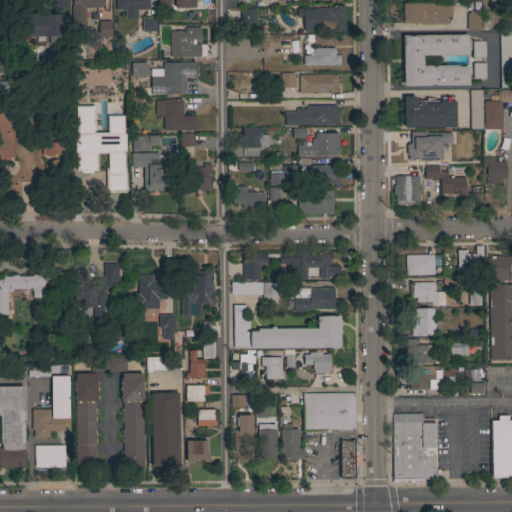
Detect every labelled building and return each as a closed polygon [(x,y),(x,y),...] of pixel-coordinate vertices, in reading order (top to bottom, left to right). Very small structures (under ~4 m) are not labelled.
[(53,10),(52,0),(67,0),(67,10),(53,10)] [(71,7),(72,7),(72,0),(102,0),(102,8),(85,8),(85,32),(71,33),(71,7)] [(149,0),(149,10),(137,10),(137,19),(124,19),(124,11),(115,11),(115,0),(149,0)] [(170,0),(155,0),(156,10),(170,10),(170,0)] [(194,0),(194,3),(186,3),(186,0),(184,0),(184,8),(174,8),(173,0),(194,0)] [(488,0),(507,0),(507,5),(499,5),(499,9),(489,9),(488,0)] [(402,24),(402,4),(451,4),(451,16),(447,16),(446,24),(402,24)] [(344,32),(302,32),(302,18),(296,18),(296,9),(328,9),(328,6),(344,6),(344,32)] [(256,33),(240,33),(240,10),(255,9),(256,33)] [(480,13),(480,31),(466,31),(466,14),(480,13)] [(63,37),(26,37),(26,15),(62,15),(63,37)] [(156,18),(155,32),(141,31),(141,17),(156,18)] [(111,38),(98,38),(98,21),(111,21),(111,38)] [(170,32),(185,32),(185,28),(199,27),(200,41),(192,41),(192,44),(200,44),(200,57),(170,58),(170,56),(162,56),(162,49),(160,49),(160,44),(166,44),(166,48),(170,48),(170,32)] [(499,32),(511,32),(511,88),(499,88),(499,32)] [(467,35),(467,55),(422,56),(422,66),(458,66),(458,67),(467,67),(467,86),(402,86),(402,36),(467,35)] [(262,37),(262,38),(265,37),(265,43),(262,43),(262,48),(250,48),(250,37),(262,37)] [(113,50),(114,40),(123,40),(123,50),(113,50)] [(484,41),(484,57),(472,57),(472,41),(484,41)] [(302,56),(309,56),(309,52),(312,52),(312,48),(334,48),(334,56),(339,55),(339,66),(302,66),(302,56)] [(149,69),(162,69),(162,63),(190,63),(191,77),(183,77),(183,94),(150,95),(149,69)] [(485,79),(472,79),(472,63),(485,63),(485,79)] [(144,64),(127,65),(127,79),(144,78),(144,64)] [(294,73),(294,88),(280,89),(280,73),(294,73)] [(337,75),(337,92),(312,92),(312,93),(298,94),(298,75),(337,75)] [(469,90),(481,90),(481,130),(480,130),(480,137),(470,137),(470,129),(469,129),(469,90)] [(483,102),(496,102),(496,90),(511,90),(511,103),(501,103),(501,109),(502,109),(502,122),(501,122),(501,129),(483,130),(483,102)] [(403,97),(416,97),(416,101),(440,101),(440,97),(455,97),(455,128),(403,128),(403,97)] [(163,116),(154,116),(154,100),(163,100),(163,99),(181,99),(182,116),(195,116),(195,130),(163,131),(163,116)] [(107,169),(107,153),(95,153),(96,172),(91,172),(91,174),(77,174),(76,153),(74,153),(74,134),(76,134),(76,107),(93,106),(94,133),(107,133),(106,116),(123,116),(123,134),(125,134),(125,152),(123,152),(124,170),(125,169),(125,193),(106,193),(105,169),(107,169)] [(284,112),(295,112),(295,109),(307,109),(307,106),(335,106),(335,111),(338,111),(338,125),(284,126),(284,112)] [(10,158),(10,160),(0,160),(0,116),(14,116),(14,158),(10,158)] [(262,128),(262,134),(258,134),(258,141),(259,141),(259,148),(247,147),(247,142),(241,142),(241,141),(238,141),(238,134),(241,134),(241,128),(262,128)] [(305,129),(305,138),(292,138),(291,129),(305,129)] [(445,147),(432,147),(432,132),(455,132),(455,144),(457,144),(457,163),(444,163),(445,147)] [(296,146),(309,146),(309,145),(311,145),(311,139),(314,139),(314,134),(338,133),(338,148),(339,148),(339,156),(296,156),(296,146)] [(194,134),(194,146),(179,146),(179,134),(194,134)] [(439,162),(439,146),(449,145),(449,134),(408,134),(408,145),(404,145),(404,163),(439,162)] [(148,135),(148,151),(131,151),(131,135),(148,135)] [(41,138),(67,137),(67,155),(41,155),(41,138)] [(131,167),(131,154),(163,153),(163,191),(143,191),(143,167),(131,167)] [(505,179),(500,179),(500,183),(486,183),(486,168),(482,168),(482,158),(494,157),(494,162),(505,162),(505,179)] [(211,191),(199,191),(199,188),(192,188),(192,167),(203,167),(203,164),(211,164),(211,191)] [(238,165),(250,165),(250,174),(238,174),(238,165)] [(299,166),(299,184),(284,183),(285,173),(282,173),(283,165),(299,166)] [(338,165),(337,184),(311,184),(311,165),(338,165)] [(465,178),(465,194),(440,194),(440,179),(424,179),(424,166),(438,166),(438,171),(447,171),(447,178),(465,178)] [(140,169),(129,169),(128,192),(140,192),(140,169)] [(268,173),(270,173),(270,171),(281,171),(281,174),(282,174),(282,185),(268,185),(268,173)] [(418,176),(418,186),(420,186),(420,194),(418,194),(418,201),(395,201),(395,195),(392,195),(392,186),(394,186),(394,176),(418,176)] [(264,193),(263,211),(242,210),(242,204),(231,204),(232,186),(245,186),(245,192),(264,193)] [(281,188),(281,199),(275,199),(275,201),(268,201),(268,188),(281,188)] [(300,211),(297,211),(296,195),(301,195),(301,191),(333,191),(333,206),(323,206),(323,214),(300,214),(300,211)] [(290,202),(290,213),(279,213),(279,202),(290,202)] [(242,253),(266,253),(266,264),(259,264),(259,280),(241,280),(242,253)] [(278,253),(306,253),(306,254),(319,254),(318,253),(328,253),(328,266),(339,266),(339,278),(318,278),(318,268),(315,268),(315,272),(309,273),(309,268),(306,268),(306,279),(294,280),(294,264),(285,264),(285,270),(278,270),(278,264),(278,253)] [(456,254),(473,254),(474,272),(457,272),(456,254)] [(404,255),(433,255),(433,275),(405,276),(404,255)] [(488,263),(484,263),(484,258),(490,258),(490,256),(502,256),(502,257),(508,257),(508,256),(511,256),(511,279),(510,279),(510,281),(501,281),(501,285),(511,284),(511,360),(489,360),(488,263)] [(75,268),(85,268),(85,285),(93,285),(93,279),(103,279),(103,263),(118,263),(118,280),(115,280),(115,286),(105,286),(105,305),(103,305),(103,321),(92,321),(92,308),(73,308),(73,281),(75,281),(75,268)] [(43,298),(32,298),(32,292),(30,289),(12,289),(12,292),(7,292),(7,300),(0,300),(0,280),(1,280),(1,276),(12,277),(13,275),(16,275),(18,276),(32,277),(32,275),(37,275),(38,270),(49,270),(49,280),(43,280),(43,298)] [(179,283),(191,283),(191,276),(197,276),(197,271),(212,271),(212,290),(213,290),(213,306),(207,306),(207,304),(197,304),(197,315),(180,315),(179,283)] [(152,276),(152,280),(166,281),(166,300),(158,300),(158,308),(139,308),(139,304),(134,304),(134,294),(138,294),(138,275),(152,276)] [(261,282),(261,295),(230,295),(230,282),(261,282)] [(277,282),(277,303),(262,303),(262,283),(277,282)] [(434,292),(443,292),(444,306),(430,306),(430,302),(416,302),(415,298),(408,298),(408,285),(411,285),(411,283),(433,282),(434,292)] [(308,311),(293,311),(293,308),(287,308),(287,301),(293,301),(293,298),(291,298),(291,289),(334,288),(334,310),(308,310),(308,311)] [(468,306),(468,295),(466,295),(466,290),(480,290),(480,306),(468,306)] [(232,348),(232,305),(245,305),(246,318),(249,318),(249,329),(245,329),(245,332),(250,332),(250,331),(257,331),(257,329),(270,329),(270,327),(275,327),(275,328),(316,328),(316,317),(340,316),(340,347),(232,348)] [(434,336),(428,336),(428,334),(425,334),(425,336),(410,336),(411,308),(435,308),(434,336)] [(158,314),(171,315),(171,340),(162,340),(162,328),(158,328),(158,314)] [(201,321),(214,321),(214,330),(201,330),(201,321)] [(202,358),(201,344),(195,344),(195,337),(212,337),(213,358),(202,358)] [(405,364),(404,340),(418,339),(418,346),(430,345),(430,348),(432,348),(433,354),(434,354),(434,363),(405,364)] [(449,355),(449,340),(467,340),(467,355),(449,355)] [(203,378),(184,378),(184,373),(188,373),(188,351),(195,350),(195,359),(203,359),(203,378)] [(294,367),(285,368),(284,356),(283,356),(282,350),(293,350),(294,367)] [(329,369),(327,369),(327,373),(313,374),(313,370),(312,370),(311,365),(303,365),(303,355),(309,355),(309,353),(315,352),(314,350),(319,350),(319,352),(321,352),(321,354),(329,354),(329,369)] [(238,354),(245,354),(245,351),(249,351),(249,354),(253,354),(254,360),(254,363),(246,363),(246,365),(251,365),(251,371),(252,371),(253,380),(238,380),(238,370),(230,370),(230,362),(238,362),(238,354)] [(281,357),(281,379),(265,379),(265,374),(263,374),(263,366),(260,366),(260,357),(281,357)] [(90,371),(90,359),(126,358),(126,371),(90,371)] [(182,358),(182,370),(151,370),(151,372),(146,372),(146,365),(150,365),(150,358),(182,358)] [(69,432),(50,432),(50,437),(33,438),(33,430),(31,430),(31,410),(51,410),(50,377),(28,377),(27,366),(58,365),(58,376),(68,376),(69,432)] [(409,390),(409,369),(434,370),(434,380),(427,380),(426,390),(409,390)] [(463,369),(478,369),(478,381),(480,381),(480,383),(483,383),(483,394),(463,394),(463,369)] [(123,467),(122,401),(120,401),(120,378),(121,378),(121,373),(141,373),(141,378),(143,378),(143,401),(142,401),(143,466),(123,467)] [(97,401),(95,401),(95,467),(74,467),(74,379),(75,379),(75,374),(95,374),(95,379),(97,379),(97,401)] [(208,386),(208,391),(202,391),(202,401),(185,402),(185,386),(208,386)] [(23,411),(23,444),(23,449),(24,449),(24,468),(0,468),(0,387),(23,387),(23,411)] [(178,467),(151,468),(150,393),(178,393),(178,467)] [(354,394),(354,430),(302,430),(302,394),(354,394)] [(243,408),(229,408),(230,395),(243,395),(243,408)] [(257,418),(257,417),(253,417),(253,403),(267,403),(267,418),(257,418)] [(213,417),(215,417),(215,426),(211,426),(211,430),(203,430),(203,426),(196,426),(196,410),(213,410),(213,417)] [(422,483),(392,483),(392,479),(391,414),(421,414),(421,423),(434,423),(435,470),(439,470),(439,478),(435,478),(435,479),(422,479),(422,483)] [(511,477),(490,478),(490,421),(497,421),(497,415),(508,415),(508,421),(511,421),(511,477)] [(252,453),(250,453),(250,464),(235,464),(235,453),(233,453),(233,430),(238,430),(238,426),(236,426),(236,418),(237,418),(237,416),(252,416),(252,453)] [(276,460),(257,460),(257,424),(268,424),(268,429),(275,429),(276,460)] [(279,429),(281,429),(281,424),(291,424),(291,430),(298,430),(299,449),(302,449),(302,460),(287,460),(287,456),(279,456),(279,429)] [(354,479),(353,479),(353,481),(349,481),(349,479),(344,479),(344,481),(340,481),(340,478),(338,478),(338,470),(340,470),(339,440),(354,440),(354,479)] [(185,441),(205,441),(205,451),(208,451),(209,463),(202,463),(202,460),(194,460),(194,463),(185,463),(185,441)] [(63,446),(64,467),(34,467),(34,446),(63,446)]
